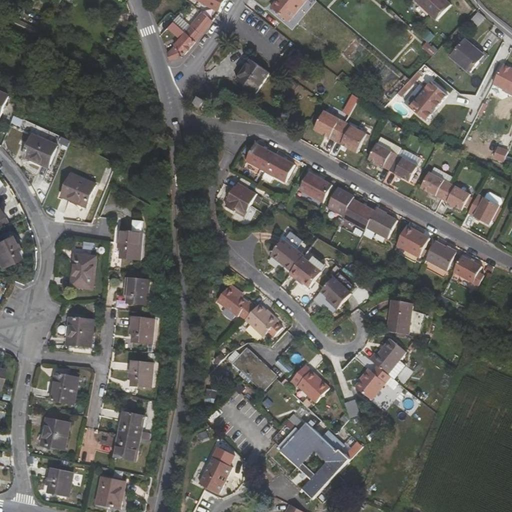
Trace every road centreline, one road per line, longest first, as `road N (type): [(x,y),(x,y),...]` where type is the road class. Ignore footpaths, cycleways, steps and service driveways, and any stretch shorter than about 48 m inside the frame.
road 1 (tertiary): [(173,122),(188,213),(195,362),(163,511)]
road 2 (residential): [(243,127),(210,189),(218,245),(294,304),(322,345),(349,350),(361,340),(360,316)]
road 3 (residential): [(511,276),(285,139),(243,127)]
road 4 (unclassified): [(0,161),(45,236),(48,259),(32,330)]
road 5 (unclassified): [(30,353),(27,510)]
road 6 (residential): [(218,511),(256,485),(259,472),(257,440),(226,410)]
